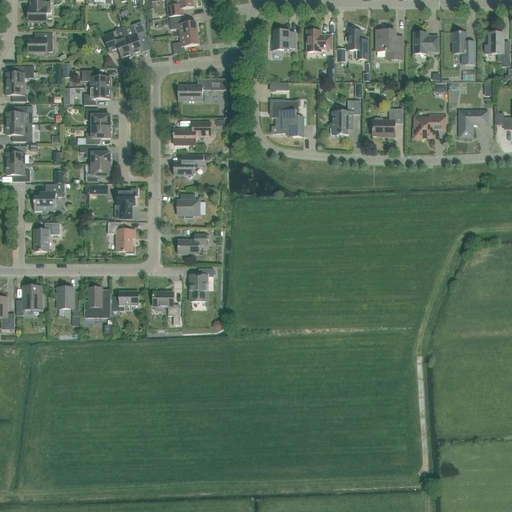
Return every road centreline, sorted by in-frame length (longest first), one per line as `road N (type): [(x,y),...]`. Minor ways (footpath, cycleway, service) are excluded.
road 1 (residential): [(236,60),(252,79),(259,136),(279,153),(413,162),(511,157)]
road 2 (residential): [(264,0),(511,3)]
road 3 (residential): [(155,181),(123,177),(123,83),(154,72)]
road 4 (residential): [(24,274),(156,273)]
